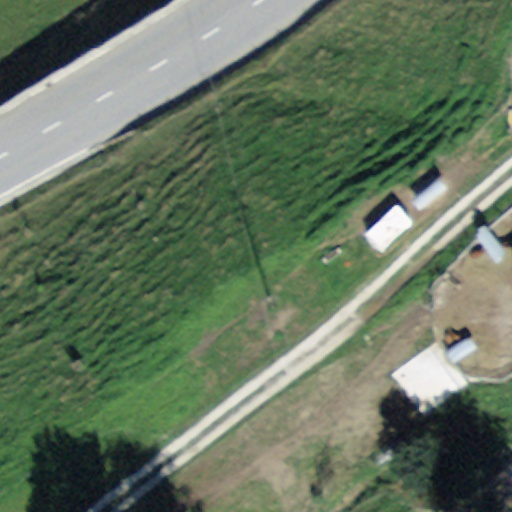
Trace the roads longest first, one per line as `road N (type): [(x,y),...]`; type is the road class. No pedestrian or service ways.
road 1 (track): [(102,511),(429,256)]
road 2 (tertiary): [(0,164),(272,0)]
